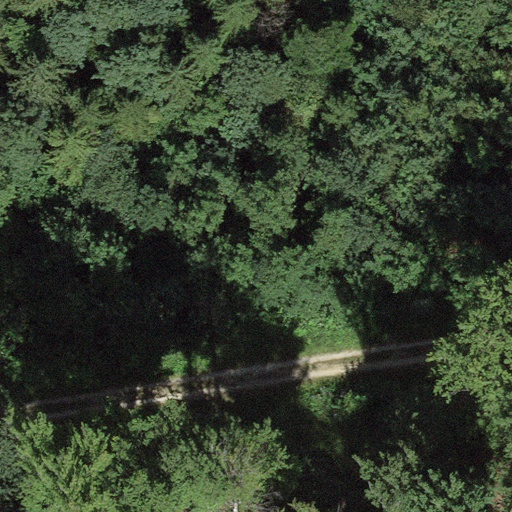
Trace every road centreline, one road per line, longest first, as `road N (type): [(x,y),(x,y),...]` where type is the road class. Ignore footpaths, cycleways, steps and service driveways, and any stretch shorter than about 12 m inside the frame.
road 1 (track): [(511,331),(0,413)]
road 2 (track): [(436,511),(238,372)]
